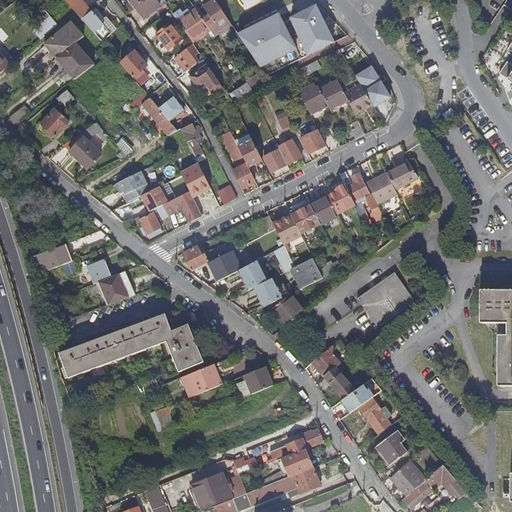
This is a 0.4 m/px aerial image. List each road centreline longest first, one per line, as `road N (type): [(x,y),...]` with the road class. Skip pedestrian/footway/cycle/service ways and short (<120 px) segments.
road 1 (residential): [(154,260),(402,128),(412,107),(409,88),(361,28)]
road 2 (residential): [(154,260),(289,362),(397,511)]
road 3 (motorway): [(71,511),(43,368),(0,217)]
road 4 (motorway): [(46,511),(0,299)]
road 5 (residential): [(453,0),(469,70),(505,130)]
